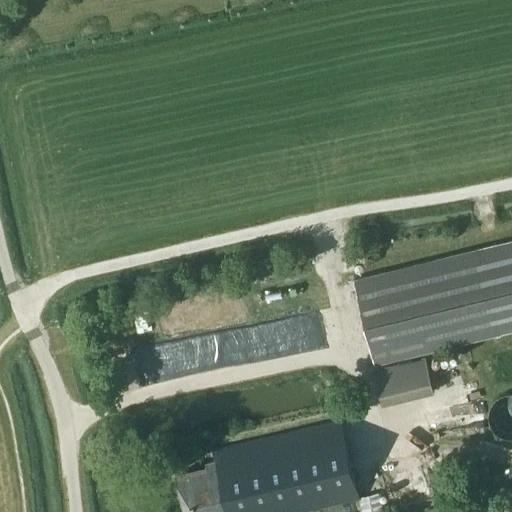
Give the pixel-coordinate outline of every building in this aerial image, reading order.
[(375,364),(511,330),(511,238),(354,278),(375,364)] [(93,317),(99,338),(126,330),(120,310),(93,317)] [(434,392),(426,358),(373,371),(382,405),(434,392)] [(511,391),(509,392),(504,393),(500,395),(497,398),(494,401),(491,405),(490,410),(490,414),(490,418),(491,422),(496,430),(503,434),(508,436),(511,437),(511,436),(511,391)] [(294,511),(358,497),(340,420),(213,450),(215,460),(207,462),(208,467),(178,474),(186,511),(294,511)] [(382,511),(378,493),(359,497),(362,511),(382,511)]
